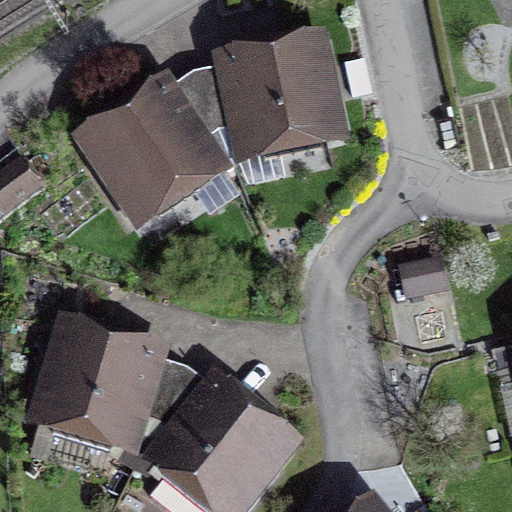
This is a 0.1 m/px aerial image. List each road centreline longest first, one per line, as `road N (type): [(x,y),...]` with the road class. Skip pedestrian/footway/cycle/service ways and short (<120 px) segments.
road 1 (residential): [(316,511),(342,452),(321,306),(336,258),(362,221),(416,189)]
road 2 (residential): [(416,189),(372,0)]
road 3 (residential): [(159,0),(0,107)]
